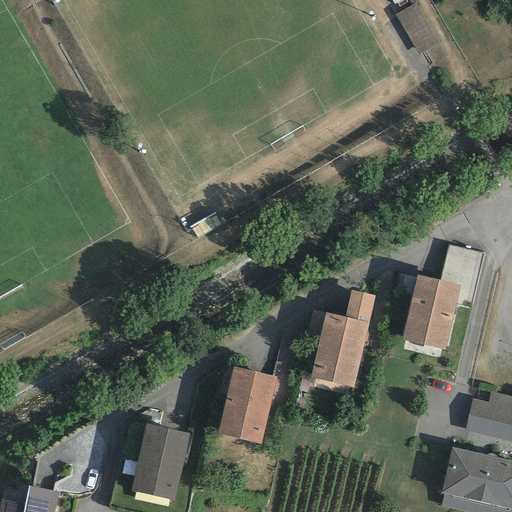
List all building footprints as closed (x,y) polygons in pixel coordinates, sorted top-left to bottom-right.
[(415,5),(395,16),(419,56),(438,44),(415,5)] [(460,286),(455,305),(472,309),(484,254),(448,245),(440,281),(460,286)] [(440,281),(417,275),(402,340),(444,350),(455,305),(460,286),(440,281)] [(368,322),(374,295),(351,290),(344,317),(368,322)] [(353,388),(368,322),(344,317),(325,312),(310,378),(353,388)] [(276,378),(233,366),(218,434),(259,444),(276,378)] [(488,402),(472,399),(465,430),(511,441),(511,397),(490,393),(488,402)] [(189,433),(145,424),(131,491),(174,501),(189,433)] [(511,461),(451,447),(440,493),(444,494),(511,509),(511,461)] [(53,511),(58,493),(28,487),(25,505),(0,500),(0,502),(0,511),(53,511)] [(467,511),(511,511),(511,509),(444,494),(441,506),(467,511)]
